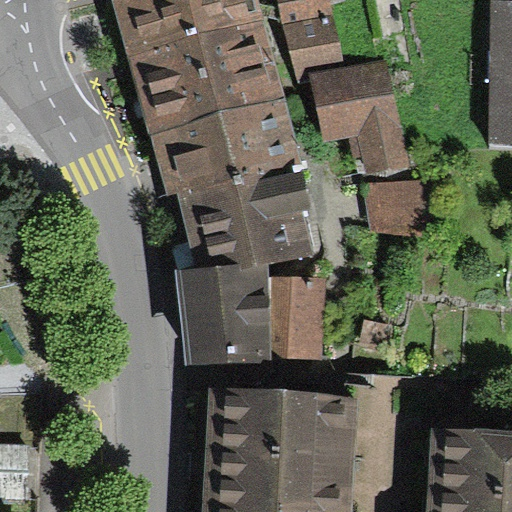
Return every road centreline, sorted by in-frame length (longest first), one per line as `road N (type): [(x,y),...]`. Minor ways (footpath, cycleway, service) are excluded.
road 1 (tertiary): [(134,305),(116,231),(36,68),(22,5)]
road 2 (tertiary): [(134,305),(145,511)]
